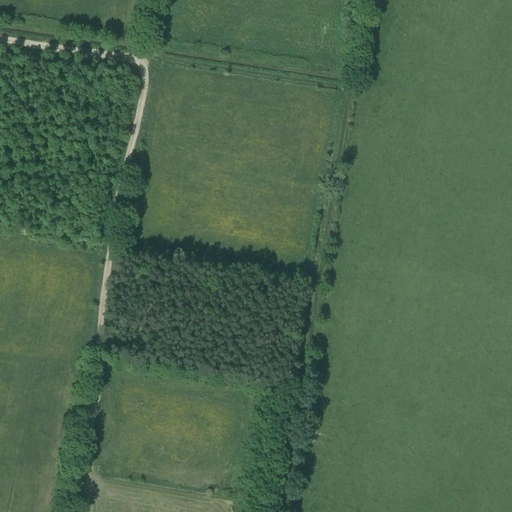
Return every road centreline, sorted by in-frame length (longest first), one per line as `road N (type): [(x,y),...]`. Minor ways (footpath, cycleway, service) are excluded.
road 1 (track): [(70,511),(99,378),(116,199),(146,61)]
road 2 (track): [(339,88),(146,61)]
road 3 (track): [(146,61),(0,40)]
